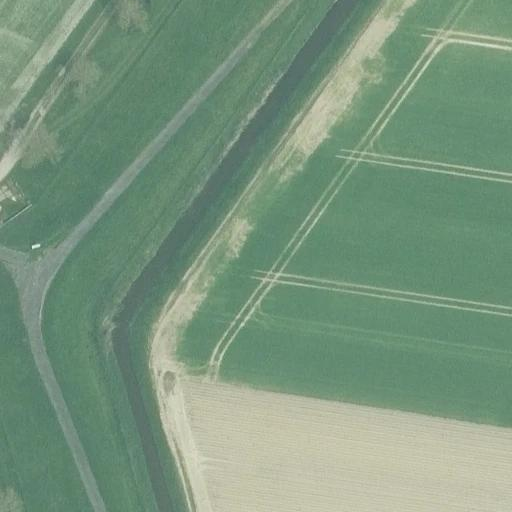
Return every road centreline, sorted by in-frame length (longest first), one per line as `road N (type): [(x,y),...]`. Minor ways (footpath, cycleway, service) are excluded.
road 1 (track): [(285,0),(51,260),(24,273)]
road 2 (track): [(99,511),(33,335),(24,273),(0,250)]
